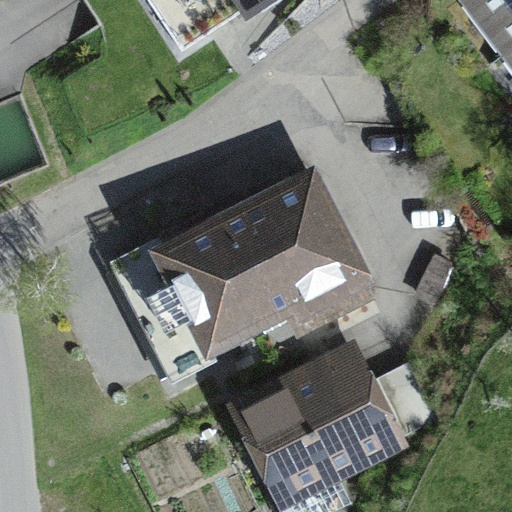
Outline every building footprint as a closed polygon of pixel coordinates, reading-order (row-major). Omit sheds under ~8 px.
[(164,0),(191,43),(257,0),(164,0)] [(511,0),(479,0),(511,42),(511,0)] [(312,178),(163,253),(209,343),(289,302),(303,329),(371,294),(312,178)] [(317,375),(311,363),(237,400),(285,495),(392,440),(350,358),(317,375)] [(408,364),(376,380),(403,433),(435,417),(408,364)]
